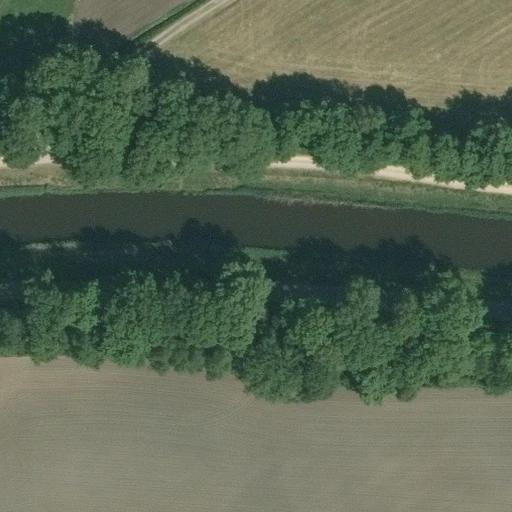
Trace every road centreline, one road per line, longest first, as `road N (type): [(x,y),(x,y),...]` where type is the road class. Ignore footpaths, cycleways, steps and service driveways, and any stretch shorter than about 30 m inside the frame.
road 1 (unclassified): [(511,313),(318,296),(0,291)]
road 2 (track): [(36,161),(279,164),(511,190)]
road 3 (track): [(36,161),(56,112),(223,0)]
